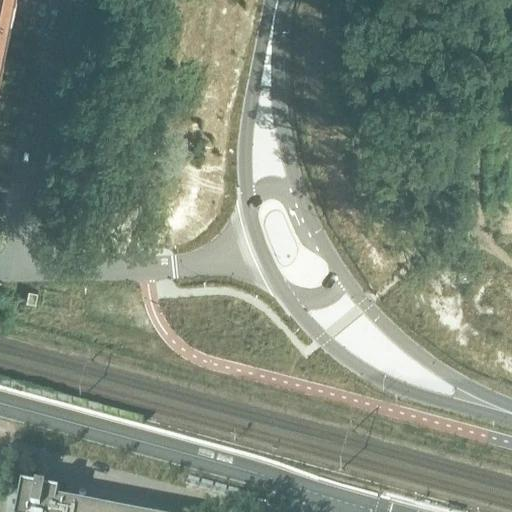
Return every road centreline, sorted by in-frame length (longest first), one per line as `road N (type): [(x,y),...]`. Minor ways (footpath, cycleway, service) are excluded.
road 1 (secondary): [(281,289),(321,341),(381,379),(511,414)]
road 2 (residential): [(18,248),(66,0)]
road 3 (unclassified): [(15,272),(175,267),(260,251)]
road 4 (unclassified): [(226,511),(0,452)]
road 5 (secondary): [(511,411),(404,343),(338,264)]
road 6 (secondary): [(275,0),(248,86),(247,199)]
road 7 (secondary): [(296,185),(282,128),(276,0)]
